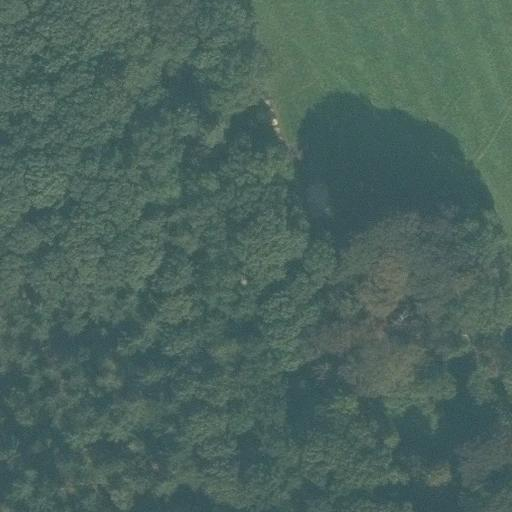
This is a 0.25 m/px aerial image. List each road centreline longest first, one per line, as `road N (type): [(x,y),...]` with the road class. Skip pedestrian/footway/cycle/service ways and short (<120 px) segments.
road 1 (residential): [(290,511),(131,0)]
road 2 (track): [(0,315),(77,280),(205,241)]
